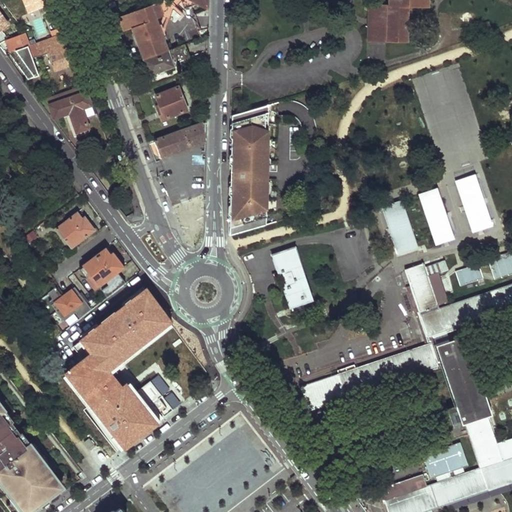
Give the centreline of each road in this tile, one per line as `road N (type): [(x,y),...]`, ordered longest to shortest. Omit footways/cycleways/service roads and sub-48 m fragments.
road 1 (residential): [(217,0),(213,268)]
road 2 (tertiary): [(74,0),(155,212)]
road 3 (residential): [(239,385),(68,511)]
road 4 (residential): [(0,66),(126,233)]
road 5 (tertiary): [(339,511),(239,385)]
